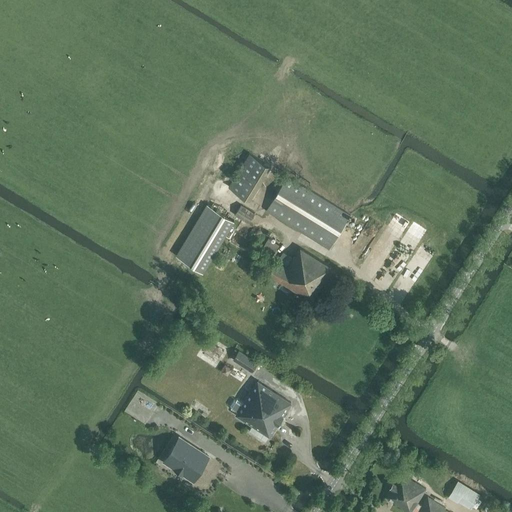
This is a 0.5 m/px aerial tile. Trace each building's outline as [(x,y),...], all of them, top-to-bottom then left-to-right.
[(250,200),(271,166),(250,153),(229,187),(250,200)] [(330,249),(351,215),(288,176),(267,210),(330,249)] [(234,219),(208,203),(177,254),(203,270),(234,219)] [(235,215),(248,224),(255,213),(241,205),(235,215)] [(269,238),(261,252),(271,258),(279,244),(269,238)] [(276,261),(268,273),(312,299),(312,300),(333,268),(300,247),(293,259),(287,268),(278,262),(276,261)] [(239,350),(235,357),(254,370),(258,363),(239,350)] [(231,409),(237,413),(235,415),(252,426),(250,430),(266,441),(269,436),(270,437),(292,402),(258,380),(243,403),(237,399),(234,400),(230,406),(231,409)] [(194,481),(209,456),(180,437),(164,461),(194,481)] [(391,488),(385,497),(408,511),(450,511),(445,509),(446,507),(428,496),(422,505),(418,503),(427,488),(401,473),(395,482),(394,481),(389,487),(391,488)] [(449,495),(471,508),(481,493),(458,480),(449,495)]
